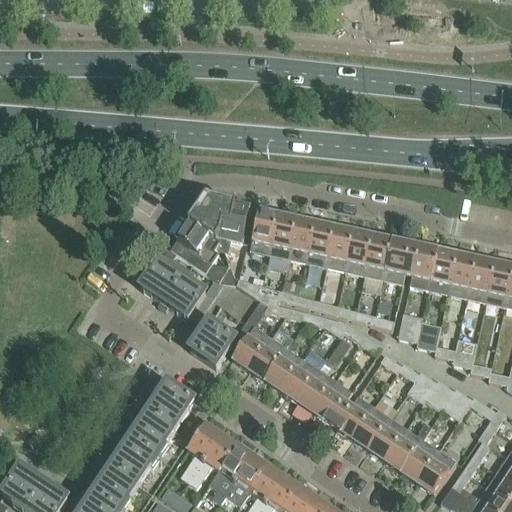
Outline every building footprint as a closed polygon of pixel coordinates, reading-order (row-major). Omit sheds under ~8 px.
[(222,239),(229,208),(206,203),(188,229),(215,249),(222,239)] [(241,250),(249,213),(246,213),(247,209),(239,207),(238,211),(235,210),(235,209),(229,208),(222,239),(215,249),(212,254),(215,255),(217,252),(228,259),(230,247),(241,250)] [(269,260),(278,219),(259,215),(250,256),(269,260)] [(288,264),(297,224),(278,219),(269,260),(288,264)] [(307,269),(316,228),(297,224),(288,264),(307,269)] [(327,273),(335,232),(316,228),(307,269),(327,273)] [(188,229),(170,255),(219,288),(233,289),(235,285),(230,271),(228,271),(212,269),(219,258),(215,256),(215,255),(212,254),(215,249),(188,229)] [(346,277),(355,236),(335,232),(327,273),(346,277)] [(365,281),(374,241),(355,236),(346,277),(365,281)] [(365,281),(362,295),(381,299),(384,285),(393,245),(374,241),(365,281)] [(403,290),(405,281),(412,249),(393,245),(384,285),(403,290)] [(429,296),(438,255),(419,251),(412,249),(405,281),(412,282),(410,291),(429,296)] [(222,290),(219,288),(170,255),(168,254),(141,293),(161,307),(159,310),(166,316),(169,312),(188,325),(190,321),(197,326),(222,290)] [(448,300),(457,259),(438,255),(429,296),(448,300)] [(467,304),(476,263),(457,259),(448,300),(467,304)] [(486,308),(495,267),(476,263),(467,304),(486,308)] [(505,312),(511,280),(511,271),(495,267),(486,308),(505,312)] [(259,305),(263,291),(239,284),(238,290),(259,305)] [(278,310),(279,304),(281,296),(263,291),(259,305),(268,311),(270,308),(278,310)] [(298,310),(300,301),(281,296),(279,304),(298,310)] [(317,314),(319,306),(300,301),(298,310),(317,314)] [(239,336),(214,319),(189,355),(216,373),(239,339),(246,344),(254,331),(265,316),(268,311),(259,305),(239,336)] [(336,319),(338,311),(319,306),(317,314),(336,319)] [(288,313),(278,310),(270,308),(268,311),(265,316),(285,321),(288,313)] [(354,324),(356,316),(338,311),(336,319),(354,324)] [(305,326),(308,318),(288,313),(285,321),(305,326)] [(373,329),(375,320),(356,316),(354,324),(373,329)] [(325,332),(327,323),(308,318),(305,326),(323,331),(325,332)] [(418,347),(422,327),(423,323),(404,318),(398,342),(418,347)] [(483,361),(492,321),(484,319),(475,359),(483,361)] [(394,325),(375,320),(373,329),(392,334),(394,325)] [(349,330),(343,327),(327,323),(325,332),(341,342),(343,338),(349,330)] [(441,331),(422,327),(418,347),(417,351),(436,356),(436,351),(441,331)] [(365,341),(349,330),(343,338),(360,349),(365,341)] [(248,375),(270,342),(254,331),(246,344),(232,364),(248,375)] [(382,352),(365,341),(360,349),(377,360),(382,352)] [(265,386),(286,353),(270,342),(248,375),(265,386)] [(455,355),(454,364),(453,368),(472,372),(472,369),(472,368),(477,348),(458,344),(455,355)] [(454,364),(455,355),(436,351),(436,356),(435,359),(454,364)] [(286,353),(265,386),(281,396),(303,364),(286,353)] [(396,378),(398,375),(402,370),(386,359),(380,367),(396,378)] [(297,407),(319,375),(303,364),(281,396),(297,407)] [(403,371),(402,370),(398,375),(415,387),(420,380),(404,369),(403,371)] [(491,372),(472,369),(472,372),(471,376),(490,381),(490,377),(491,372)] [(313,418),(335,386),(319,375),(297,407),(313,418)] [(423,407),(425,405),(437,388),(422,377),(420,380),(415,387),(408,397),(423,407)] [(506,390),(508,381),(490,377),(490,381),(489,386),(506,390)] [(336,434),(352,411),(344,407),(351,397),(335,386),(313,418),(336,434)] [(441,416),(442,414),(453,396),(438,386),(437,388),(425,405),(441,416)] [(176,434),(194,406),(168,389),(149,416),(176,434)] [(458,425),(469,409),(472,404),(457,394),(455,397),(453,396),(442,414),(458,425)] [(352,444),(374,412),(358,401),(352,411),(336,434),(352,444)] [(473,405),(472,404),(469,409),(491,424),(496,417),(474,403),(473,405)] [(202,424),(208,416),(201,411),(195,419),(202,424)] [(369,456),(391,423),(374,412),(352,444),(369,456)] [(496,418),(496,417),(491,424),(488,429),(496,434),(506,419),(499,414),(496,418)] [(157,462),(176,434),(149,416),(134,440),(129,438),(127,441),(157,462)] [(385,466),(407,434),(391,423),(369,456),(385,466)] [(189,488),(221,439),(205,429),(188,455),(196,460),(181,482),(189,488)] [(407,434),(385,466),(401,477),(423,445),(431,433),(424,429),(416,440),(407,434)] [(486,449),(486,448),(496,434),(488,429),(478,444),(482,446),(486,449)] [(218,476),(236,449),(221,439),(189,488),(196,493),(211,471),(218,476)] [(157,462),(127,441),(125,445),(128,448),(113,471),(139,489),(157,462)] [(417,488),(439,456),(423,445),(401,477),(417,488)] [(490,451),(486,448),(486,449),(482,446),(472,462),(479,467),(490,451)] [(224,500),(252,460),(236,449),(218,476),(209,490),(217,495),(212,504),(220,509),(226,501),(224,500)] [(434,499),(456,467),(439,456),(417,488),(434,499)] [(250,496),(268,470),(252,460),(224,500),(226,501),(240,511),(250,496)] [(469,482),(479,467),(472,462),(462,477),(469,482)] [(511,467),(506,463),(496,478),(511,488),(511,467)] [(262,511),(283,481),(268,470),(250,496),(258,501),(250,511),(262,511)] [(113,511),(123,511),(139,489),(113,471),(97,495),(93,492),(90,496),(113,511)] [(20,511),(28,511),(47,485),(43,483),(40,487),(21,473),(3,500),(20,511)] [(459,497),(469,482),(462,477),(452,492),(459,497)] [(511,488),(496,478),(486,493),(511,510),(511,488)] [(284,511),(299,491),(283,481),(262,511),(284,511)] [(63,511),(68,505),(48,492),(50,488),(47,485),(28,511),(63,511)] [(174,510),(180,501),(164,490),(158,499),(174,510)] [(307,511),(314,502),(299,491),(284,511),(307,511)] [(481,511),(476,508),(459,497),(452,492),(440,509),(445,511),(481,511)] [(511,511),(511,510),(486,493),(476,508),(481,511),(511,511)] [(113,511),(90,496),(88,500),(92,503),(85,511),(113,511)] [(176,511),(187,511),(191,508),(180,501),(174,510),(176,511)] [(329,511),(330,511),(314,502),(307,511),(329,511)]
